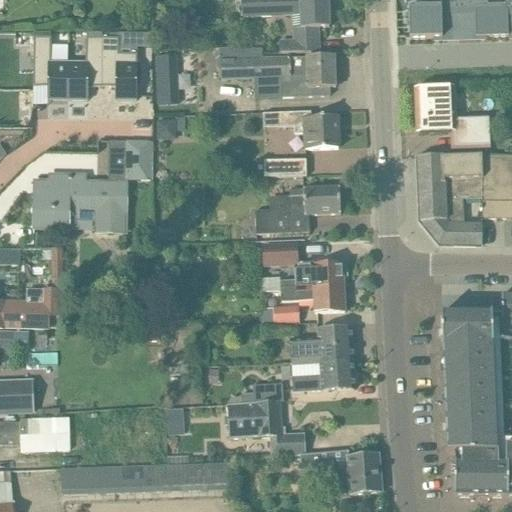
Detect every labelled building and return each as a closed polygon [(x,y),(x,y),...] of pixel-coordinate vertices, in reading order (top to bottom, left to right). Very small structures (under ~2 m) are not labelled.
[(234,0),(235,2),(242,2),(243,19),(270,17),(270,14),(286,13),(286,17),(292,16),(293,41),(320,40),(320,29),(329,29),(328,0),(234,0)] [(457,0),(428,0),(428,7),(409,8),(410,40),(442,39),(442,18),(457,18),(458,18),(457,0)] [(457,0),(458,18),(473,18),(475,17),(476,39),(507,37),(505,0),(505,5),(488,6),(487,0),(457,0)] [(141,17),(115,16),(114,30),(140,32),(141,17)] [(59,101),(68,101),(68,65),(51,65),(51,39),(34,39),(33,88),(48,88),(48,101),(59,101)] [(102,89),(103,40),(88,40),(86,40),(86,65),(68,65),(68,101),(88,102),(88,89),(102,89)] [(119,40),(103,40),(102,89),(116,89),(116,102),(137,102),(137,56),(119,56),(119,40)] [(242,51),(242,49),(220,50),(221,82),(255,80),(256,100),(330,97),(330,96),(326,96),(325,89),(336,89),(335,57),(262,60),(262,55),(261,51),(242,51)] [(177,57),(155,58),(158,107),(179,106),(177,57)] [(454,119),(452,89),(415,90),(417,135),(451,133),(452,150),(489,149),(488,117),(454,119)] [(339,151),(338,117),(312,118),(311,113),(276,114),(276,130),(293,130),(294,138),(305,138),(305,152),(339,151)] [(157,122),(157,142),(176,141),(177,122),(157,122)] [(35,194),(34,229),(54,229),(68,229),(69,213),(95,213),(95,233),(125,234),(125,213),(126,213),(126,184),(126,181),(152,181),(153,144),(124,144),(124,184),(85,184),(85,177),(50,177),(50,194),(35,194)] [(511,157),(418,159),(418,160),(421,223),(440,246),(482,247),(482,246),(482,226),(462,226),(462,200),(482,199),(482,219),(511,219),(511,157)] [(306,180),(306,163),(265,163),(265,180),(306,180)] [(255,213),(256,236),(306,234),(306,233),(306,217),(341,216),(340,189),(320,190),(304,190),(304,191),(290,192),(290,202),(275,203),(276,212),(255,213)] [(177,244),(177,229),(157,229),(157,244),(177,244)] [(261,244),(262,268),(299,267),(298,242),(261,244)] [(147,284),(147,257),(122,257),(122,284),(147,284)] [(0,329),(3,330),(3,329),(48,329),(48,319),(63,319),(63,262),(51,262),(51,282),(54,282),(54,290),(27,290),(27,306),(4,306),(4,303),(0,303),(0,329)] [(281,293),(344,290),(344,280),(346,278),(346,269),(343,267),(343,265),(312,267),(313,277),(295,278),(295,282),(280,283),(281,293)] [(167,278),(155,279),(157,294),(169,292),(167,278)] [(344,290),(281,293),(281,303),(315,302),(315,315),(345,314),(344,290)] [(511,296),(502,296),(502,315),(441,314),(444,378),(447,456),(448,456),(448,455),(455,455),(454,499),(511,499),(511,296)] [(299,323),(299,309),(274,309),(274,310),(260,310),(261,325),(275,325),(275,324),(299,323)] [(297,337),(297,326),(291,326),(265,327),(265,339),(297,337)] [(320,366),(353,364),(350,329),(350,330),(330,331),(318,331),(318,341),(290,343),(291,355),(292,368),(320,366)] [(320,366),(292,368),(294,394),(322,393),(354,391),(353,364),(320,366)] [(32,382),(0,382),(0,416),(33,415),(32,382)] [(228,406),(283,403),(283,386),(253,387),(253,396),(234,397),(228,403),(228,406)] [(283,403),(228,406),(228,414),(229,441),(271,439),(271,458),(305,456),(304,436),(282,437),(280,404),(283,403)] [(183,412),(167,413),(167,423),(183,422),(183,412)] [(0,424),(0,447),(20,447),(21,455),(70,454),(69,420),(20,421),(20,424),(0,424)] [(350,496),(382,494),(378,457),(348,459),(347,453),(305,456),(300,457),(302,483),(333,480),(335,496),(350,495),(350,496)] [(94,496),(234,491),(233,465),(142,468),(143,470),(93,472),(65,473),(66,497),(94,496)] [(0,511),(13,511),(13,506),(11,485),(10,472),(4,473),(0,473),(0,511)]
